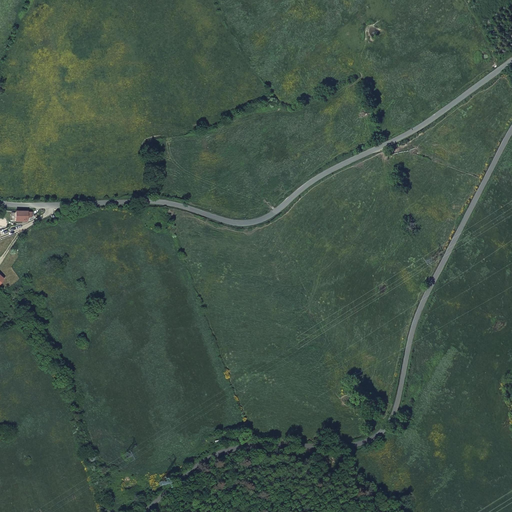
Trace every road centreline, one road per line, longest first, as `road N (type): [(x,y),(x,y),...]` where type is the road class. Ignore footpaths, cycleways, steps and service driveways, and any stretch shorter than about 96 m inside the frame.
road 1 (residential): [(145,511),(216,454),(254,445),(344,446),(382,431),(419,308),(511,128)]
road 2 (residential): [(511,60),(262,219),(239,223),(156,201),(0,203)]
